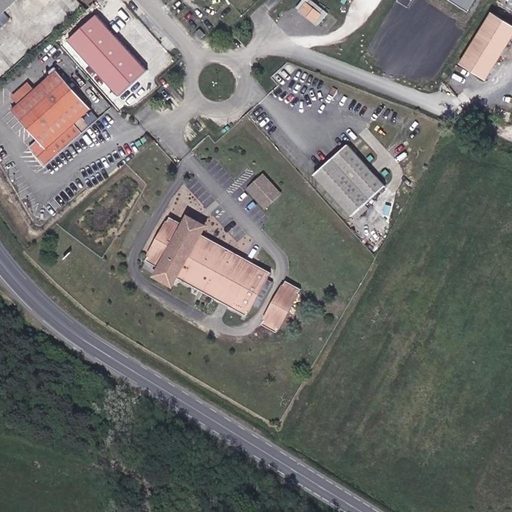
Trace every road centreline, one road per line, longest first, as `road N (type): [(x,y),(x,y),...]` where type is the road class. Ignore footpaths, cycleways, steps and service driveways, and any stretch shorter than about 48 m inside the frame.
road 1 (unknown): [(190,157),(141,238),(137,269),(236,328),(256,320),(282,283),(282,254),(202,167)]
road 2 (primary): [(0,257),(63,324),(363,511)]
road 3 (unclassified): [(236,61),(265,45),(302,52),(441,107)]
